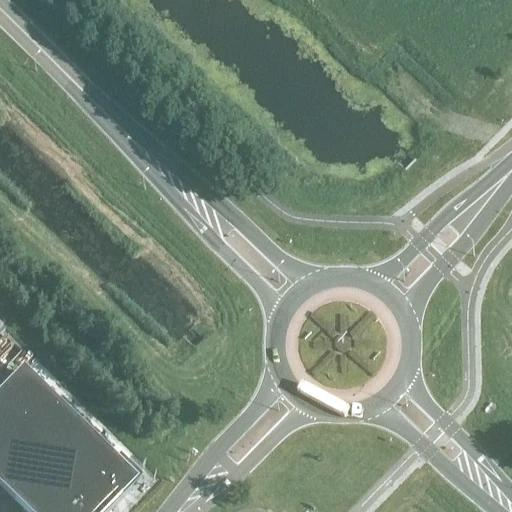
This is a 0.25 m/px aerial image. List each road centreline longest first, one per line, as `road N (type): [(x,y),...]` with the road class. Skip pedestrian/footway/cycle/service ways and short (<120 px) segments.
road 1 (secondary): [(195,203),(0,11)]
road 2 (unclassified): [(280,375),(180,510)]
road 3 (unclassified): [(180,510),(247,466),(308,406)]
road 4 (secondary): [(489,491),(465,444),(404,372)]
road 5 (secondary): [(369,409),(489,491)]
road 6 (secondary): [(195,203),(217,244),(281,315)]
road 7 (secondary): [(309,286),(238,225),(195,203)]
road 8 (tertiary): [(402,314),(463,240),(482,201)]
road 9 (tertiary): [(482,201),(441,220),(375,287)]
